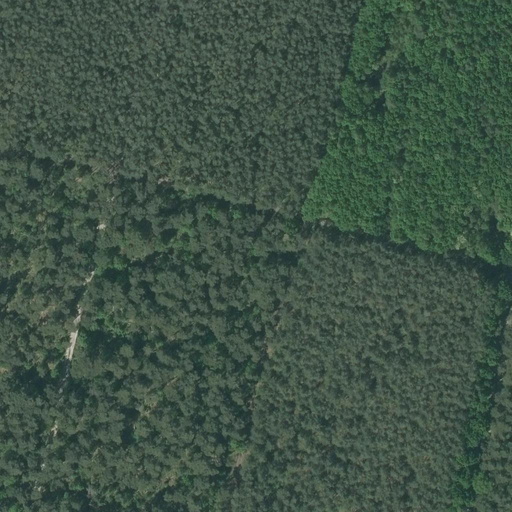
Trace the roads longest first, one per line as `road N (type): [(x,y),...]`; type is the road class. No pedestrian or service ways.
road 1 (track): [(305,216),(0,139)]
road 2 (track): [(314,219),(265,358),(226,511)]
road 3 (unclassified): [(465,511),(511,271)]
road 4 (track): [(359,0),(305,216),(314,219)]
road 5 (track): [(489,264),(314,219)]
